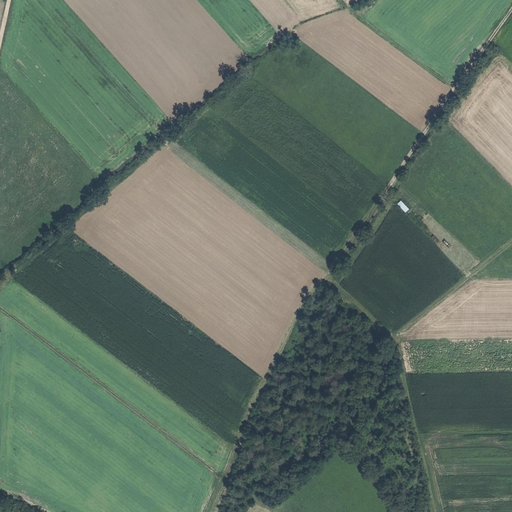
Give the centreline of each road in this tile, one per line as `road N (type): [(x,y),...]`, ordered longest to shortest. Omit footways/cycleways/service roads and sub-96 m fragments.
road 1 (track): [(511,10),(454,91),(346,7),(303,22),(0,283)]
road 2 (track): [(454,91),(299,311),(207,511)]
road 3 (track): [(0,308),(222,478),(290,511)]
road 4 (track): [(511,242),(399,331),(409,393)]
road 5 (track): [(433,511),(409,393)]
